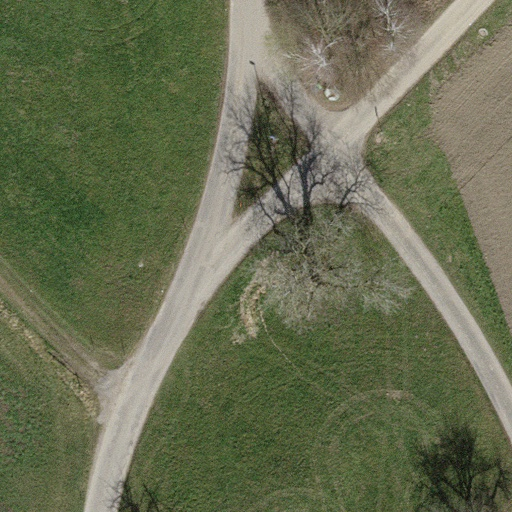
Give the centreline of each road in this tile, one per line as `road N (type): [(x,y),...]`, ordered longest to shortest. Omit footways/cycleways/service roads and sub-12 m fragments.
road 1 (unclassified): [(101,511),(130,404),(202,242),(256,37),(252,0)]
road 2 (track): [(130,404),(36,332),(0,286)]
